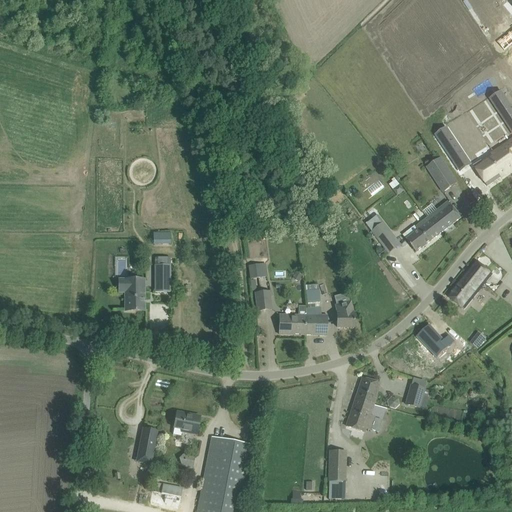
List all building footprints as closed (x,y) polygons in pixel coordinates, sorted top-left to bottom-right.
[(511,59),(511,24),(500,32),(506,42),(502,45),(511,60),(511,59)] [(511,109),(506,100),(497,105),(510,126),(511,124),(511,109)] [(451,136),(441,143),(454,163),(464,156),(451,136)] [(494,153),(507,174),(511,171),(511,141),(501,149),(503,151),(496,156),(494,153)] [(494,153),(474,167),(487,187),(501,177),(501,178),(507,174),(494,153)] [(441,158),(427,167),(444,192),(457,183),(441,158)] [(380,180),(368,186),(371,193),(384,187),(380,180)] [(442,233),(461,218),(449,202),(427,219),(433,226),(435,224),(442,233)] [(416,253),(442,233),(435,224),(433,226),(427,219),(416,228),(414,225),(402,234),(406,240),(416,253)] [(371,232),(389,255),(402,245),(384,222),(371,232)] [(456,286),(447,297),(464,310),(478,292),(476,291),(480,286),(482,288),(492,275),(476,262),(470,269),(467,273),(458,284),(456,286)] [(155,293),(170,293),(170,265),(155,265),(155,293)] [(250,278),(267,276),(266,265),(249,267),(250,278)] [(299,282),(302,276),(296,272),(293,278),(299,282)] [(125,311),(144,311),(144,281),(125,281),(125,311)] [(258,311),(272,310),(270,291),(256,292),(258,311)] [(354,315),(353,315),(350,302),(335,306),(338,314),(337,314),(337,328),(354,328),(354,315)] [(305,336),(306,316),(279,315),(279,325),(279,335),(294,335),(295,334),(300,334),(300,335),(305,336)] [(327,323),(327,317),(327,316),(306,316),(305,336),(327,336),(327,323)] [(426,336),(418,345),(429,357),(422,364),(428,369),(445,352),(440,347),(438,348),(426,336)] [(373,405),(377,393),(379,384),(362,379),(359,387),(360,387),(359,393),(358,392),(355,399),(373,405)] [(411,386),(405,405),(419,409),(424,390),(424,389),(411,386)] [(398,399),(392,398),(388,402),(389,408),(395,409),(399,405),(398,399)] [(369,416),(373,405),(355,399),(347,425),(365,431),(365,429),(370,431),(371,429),(378,431),(381,420),(374,418),(369,416)] [(196,435),(198,427),(199,418),(177,413),(174,428),(172,435),(181,437),(182,432),(188,433),(196,435)] [(151,462),(157,432),(142,429),(140,440),(142,440),(138,460),(151,462)] [(240,511),(251,456),(253,446),(212,438),(197,511),(240,511)] [(346,483),(347,452),(329,451),(328,482),(346,483)] [(185,452),(180,465),(192,469),(197,456),(185,452)] [(154,488),(152,497),(160,499),(159,504),(179,507),(182,488),(162,485),(162,489),(154,488)]
